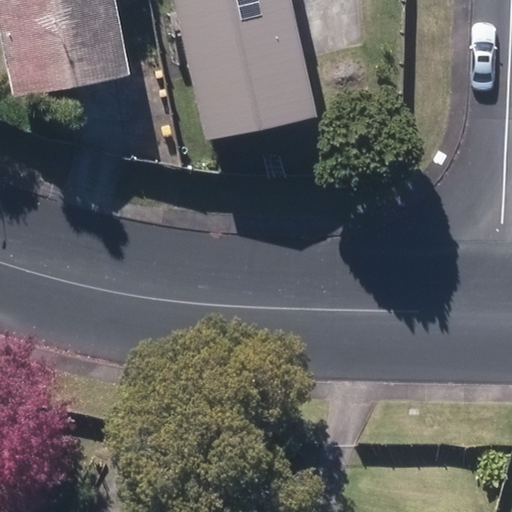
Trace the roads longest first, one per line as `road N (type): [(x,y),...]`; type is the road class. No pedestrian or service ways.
road 1 (residential): [(0,259),(40,274),(237,305),(505,315)]
road 2 (residential): [(505,315),(511,152)]
